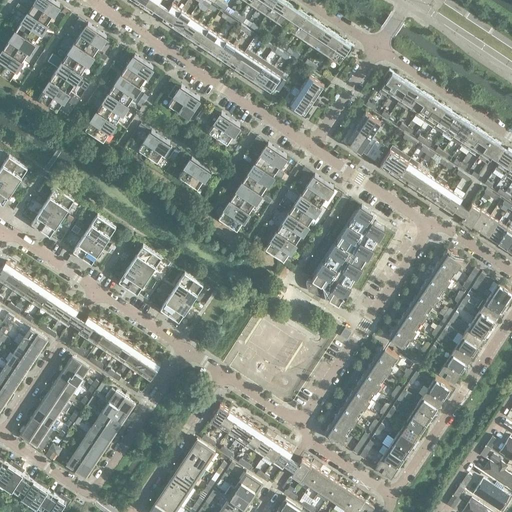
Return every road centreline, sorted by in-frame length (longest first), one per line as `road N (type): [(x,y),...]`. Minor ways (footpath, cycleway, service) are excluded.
road 1 (residential): [(311,146),(89,0)]
road 2 (residential): [(299,425),(430,226)]
road 3 (residential): [(391,497),(511,314)]
road 4 (unclassified): [(97,291),(0,437)]
road 5 (residential): [(91,497),(187,351)]
road 6 (residential): [(131,511),(225,374)]
road 7 (residential): [(511,138),(376,48)]
road 8 (residential): [(430,226),(311,146)]
road 9 (residential): [(433,511),(511,398)]
